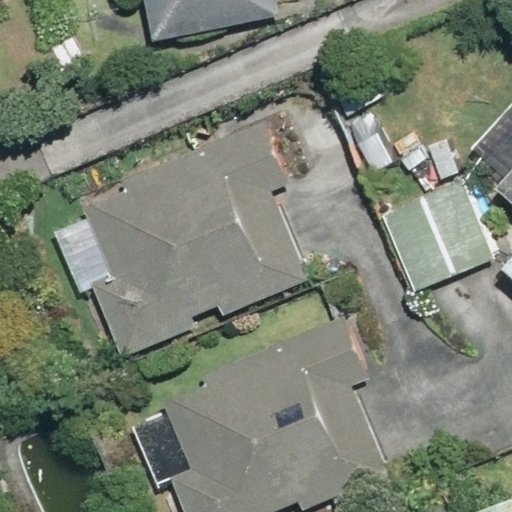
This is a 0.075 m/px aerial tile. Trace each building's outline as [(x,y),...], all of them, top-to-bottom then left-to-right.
[(150,0),(159,36),(292,6),(290,0),(150,0)] [(393,98),(378,53),(324,74),(340,118),(393,98)] [(302,109),(85,195),(145,345),(362,259),(302,109)] [(511,263),(511,156),(501,168),(511,177),(511,239),(500,252),(511,263)] [(376,207),(405,290),(491,260),(462,177),(376,207)] [(360,321),(173,393),(220,511),(314,511),(419,471),(360,321)] [(511,511),(511,488),(479,501),(482,511),(511,511)]
